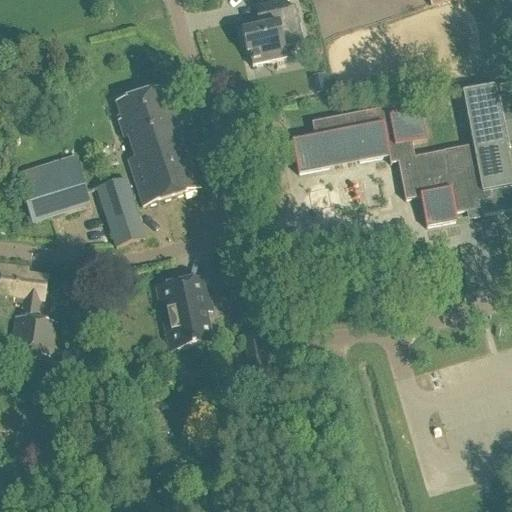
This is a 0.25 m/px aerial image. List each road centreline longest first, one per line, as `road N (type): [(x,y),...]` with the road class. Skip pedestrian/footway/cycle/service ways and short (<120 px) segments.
road 1 (residential): [(511,300),(393,335),(296,343),(261,314),(232,235)]
road 2 (residential): [(174,0),(222,169),(232,235)]
road 3 (residential): [(232,235),(132,262),(0,249)]
